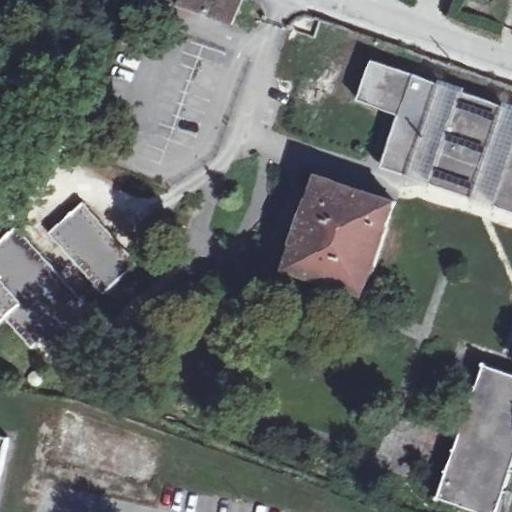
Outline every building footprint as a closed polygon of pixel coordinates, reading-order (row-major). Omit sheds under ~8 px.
[(171,0),(176,4),(234,23),(243,0),(171,0)] [(511,109),(377,61),(363,102),(401,115),(388,151),(382,168),(406,177),(511,214),(511,109)] [(382,168),(372,195),(397,204),(406,177),(382,168)] [(362,295),(397,204),(372,195),(319,175),(285,266),(362,295)] [(139,263),(86,202),(52,231),(105,293),(139,263)] [(0,322),(7,317),(32,347),(44,336),(65,360),(106,325),(20,225),(0,242),(0,322)] [(178,325),(176,321),(173,318),(169,316),(164,316),(160,317),(156,320),(154,324),(153,328),(154,333),(156,336),(160,339),(164,340),(169,340),(173,338),(176,334),(178,330),(178,325)] [(489,511),(511,449),(511,380),(476,368),(431,496),(475,511),(489,511)] [(0,474),(10,432),(0,429),(0,474)]
